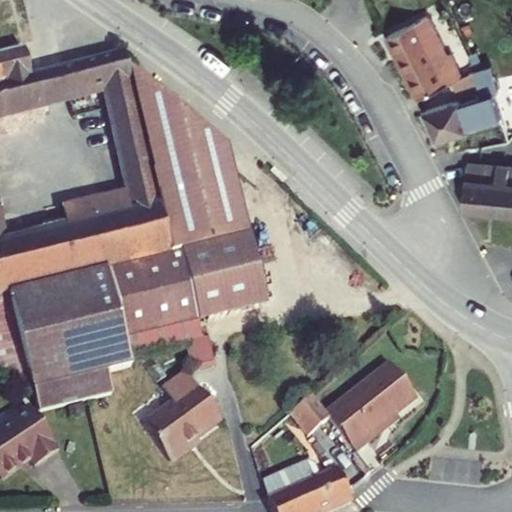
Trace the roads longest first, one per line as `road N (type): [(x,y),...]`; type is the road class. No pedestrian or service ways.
road 1 (tertiary): [(91,0),(248,115),(415,277),(498,332)]
road 2 (residential): [(498,332),(359,71),(298,14),(242,0)]
road 3 (residential): [(511,502),(381,491)]
